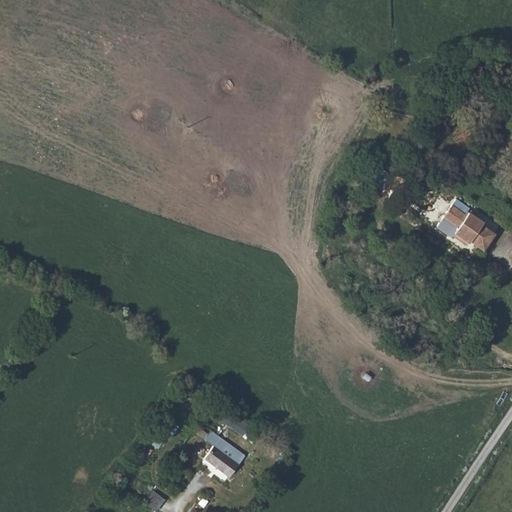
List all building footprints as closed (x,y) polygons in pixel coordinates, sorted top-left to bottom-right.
[(463,216),(450,207),(440,221),(452,230),(449,234),(463,245),(464,243),(482,256),(495,239),(478,225),(479,223),(465,213),(463,216)] [(511,251),(508,249),(502,257),(511,263),(511,251)] [(227,411),(221,420),(243,434),(248,425),(227,411)] [(212,445),(236,462),(241,456),(216,439),(212,445)] [(228,474),(236,462),(212,445),(202,457),(228,474)] [(156,506),(164,498),(155,489),(147,497),(156,506)]
